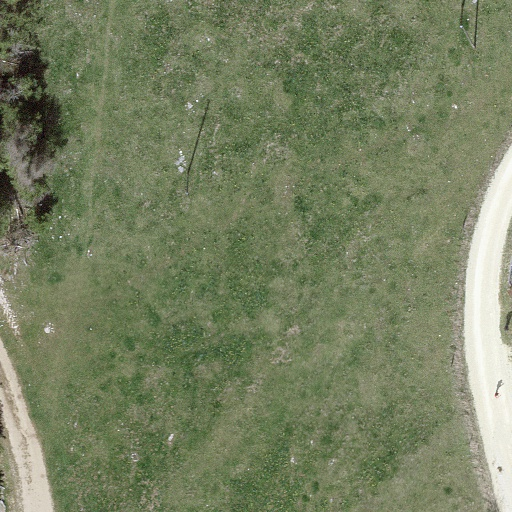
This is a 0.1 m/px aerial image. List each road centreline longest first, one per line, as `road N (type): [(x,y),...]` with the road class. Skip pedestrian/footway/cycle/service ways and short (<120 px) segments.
road 1 (track): [(511,186),(487,227),(481,319),(511,500)]
road 2 (track): [(0,395),(21,443),(26,511)]
